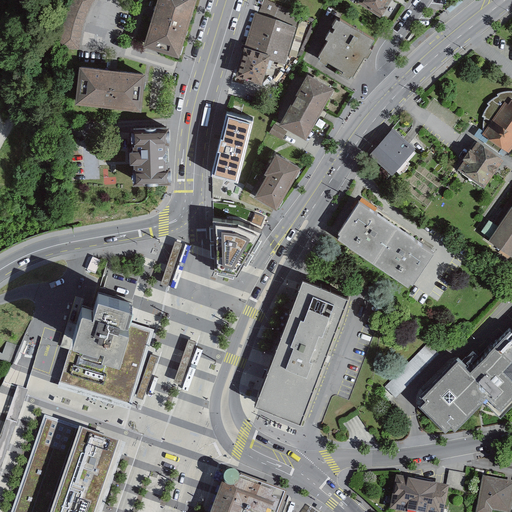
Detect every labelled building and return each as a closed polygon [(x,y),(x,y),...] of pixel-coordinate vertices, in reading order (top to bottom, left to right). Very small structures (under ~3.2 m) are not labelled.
[(95,0),(73,0),(73,2),(66,23),(62,44),(82,46),(85,27),(90,10),(95,0)] [(195,0),(160,0),(146,46),(178,55),(195,0)] [(264,0),(262,0),(256,15),(291,26),(297,13),(264,0)] [(360,0),(360,1),(380,14),(384,8),(381,6),(384,0),(360,0)] [(458,0),(447,9),(450,13),(464,2),(462,0),(458,0)] [(256,15),(246,48),(270,56),(283,60),(293,26),(291,26),(256,15)] [(375,40),(339,19),(318,55),(353,76),(375,40)] [(246,48),(238,76),(262,83),(270,56),(246,48)] [(143,107),(146,74),(83,68),(80,101),(143,107)] [(329,90),(304,76),(277,125),(302,139),(317,112),(329,90)] [(486,120),(487,128),(511,144),(511,87),(511,88),(506,88),(500,90),(501,92),(496,95),(490,100),(492,102),(488,106),(485,113),(487,113),(486,120)] [(255,117),(230,111),(214,173),(239,179),(255,117)] [(167,130),(135,131),(138,181),(169,179),(167,130)] [(405,142),(391,130),(370,153),(394,175),(397,171),(399,174),(418,154),(405,142)] [(503,159),(480,143),(461,170),(484,186),(503,159)] [(299,168),(278,155),(268,172),(270,174),(258,195),(277,206),(299,168)] [(434,251),(359,202),(336,236),(338,237),(336,239),(408,287),(410,283),(412,284),(413,282),(434,251)] [(511,210),(493,239),(511,251),(511,210)] [(214,215),(217,267),(239,273),(264,230),(250,223),(240,218),(214,215)] [(491,219),(483,230),(491,236),(499,225),(491,219)] [(181,240),(176,238),(162,281),(167,283),(181,240)] [(256,399),(303,416),(349,293),(302,276),(256,399)] [(127,316),(129,311),(132,312),(137,294),(105,285),(100,302),(89,299),(83,318),(79,331),(105,339),(106,336),(112,338),(109,346),(127,351),(136,319),(127,316)] [(154,324),(136,319),(127,351),(109,346),(112,338),(106,336),(105,339),(79,331),(83,318),(78,316),(59,380),(130,402),(154,324)] [(511,325),(472,366),(461,355),(424,393),(429,397),(421,405),(445,428),(451,422),(456,427),(485,397),(503,414),(511,404),(511,325)] [(195,340),(189,338),(175,381),(180,382),(195,340)] [(5,342),(1,359),(11,361),(14,344),(5,342)] [(394,395),(437,352),(427,342),(384,386),(394,395)] [(157,354),(151,352),(137,395),(143,397),(157,354)] [(16,387),(0,436),(0,475),(28,391),(16,387)] [(97,511),(122,441),(47,415),(13,511),(97,511)] [(468,473),(451,469),(447,486),(464,490),(468,473)] [(279,511),(287,492),(228,471),(216,504),(238,511),(279,511)] [(443,511),(448,487),(400,478),(394,509),(410,511),(443,511)] [(510,511),(511,504),(511,484),(486,480),(480,511),(491,511),(492,509),(508,511),(510,511)]
